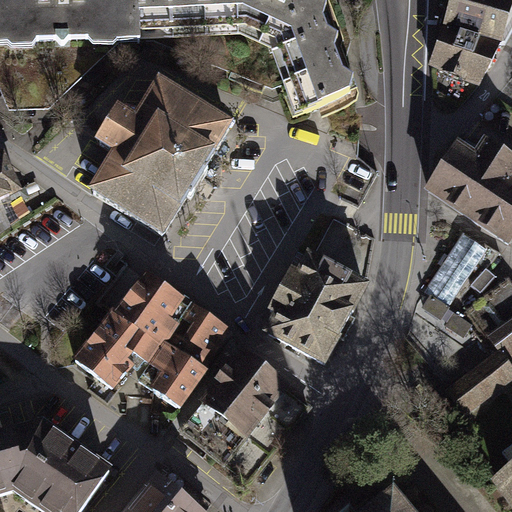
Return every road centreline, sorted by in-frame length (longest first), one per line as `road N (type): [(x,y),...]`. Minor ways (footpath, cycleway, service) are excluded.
road 1 (residential): [(96,216),(243,323),(257,349),(350,398)]
road 2 (tertiary): [(350,398),(393,279),(404,135)]
road 3 (residential): [(52,383),(242,511)]
road 4 (tertiary): [(404,135),(401,0)]
road 5 (tertiary): [(291,511),(350,398)]
road 6 (residential): [(96,216),(0,135)]
